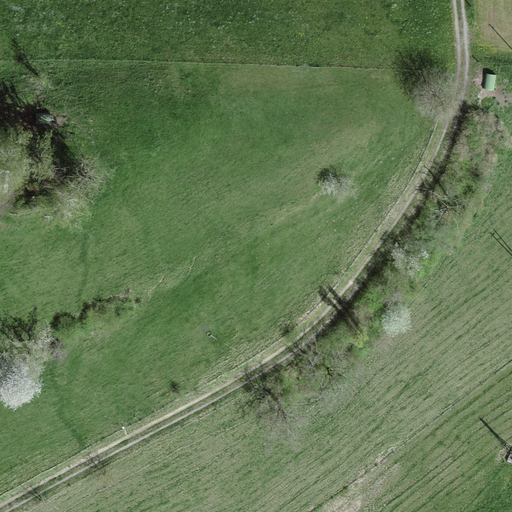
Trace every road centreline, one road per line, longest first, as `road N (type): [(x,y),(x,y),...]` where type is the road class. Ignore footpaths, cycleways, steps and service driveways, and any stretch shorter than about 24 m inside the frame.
road 1 (track): [(414,207),(327,323),(2,511)]
road 2 (track): [(414,207),(447,139),(461,67),(456,0)]
